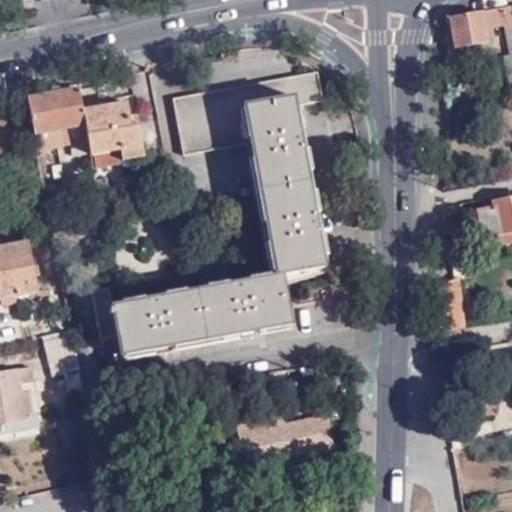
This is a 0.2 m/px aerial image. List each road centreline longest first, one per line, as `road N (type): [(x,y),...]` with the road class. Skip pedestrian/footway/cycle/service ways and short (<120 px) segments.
road 1 (secondary): [(390,116),(390,444)]
road 2 (secondary): [(204,15),(272,22),(330,44),(390,116)]
road 3 (primary): [(0,61),(204,15)]
road 4 (primary): [(204,15),(326,0)]
road 5 (secondary): [(390,116),(422,0)]
